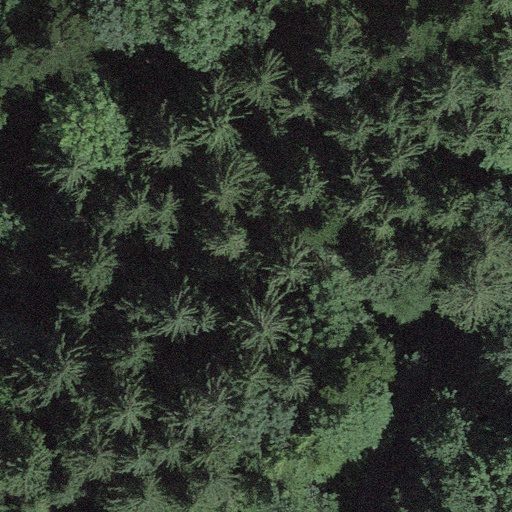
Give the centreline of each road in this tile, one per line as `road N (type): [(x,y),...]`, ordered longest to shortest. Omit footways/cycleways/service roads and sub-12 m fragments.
road 1 (track): [(305,0),(0,115)]
road 2 (track): [(455,324),(377,511)]
